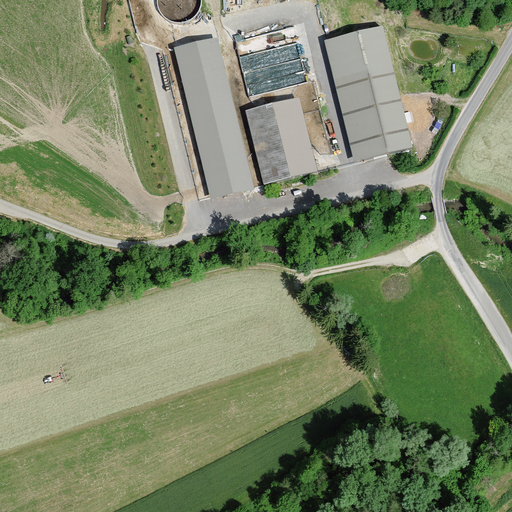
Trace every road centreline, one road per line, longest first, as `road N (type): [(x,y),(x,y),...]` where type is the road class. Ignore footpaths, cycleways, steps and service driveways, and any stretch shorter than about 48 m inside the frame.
road 1 (track): [(448,241),(304,274),(229,268),(0,334)]
road 2 (unclassified): [(0,203),(86,236),(138,245),(438,176)]
road 3 (unclassified): [(438,176),(445,234),(511,349)]
road 4 (unclassified): [(438,176),(511,38)]
